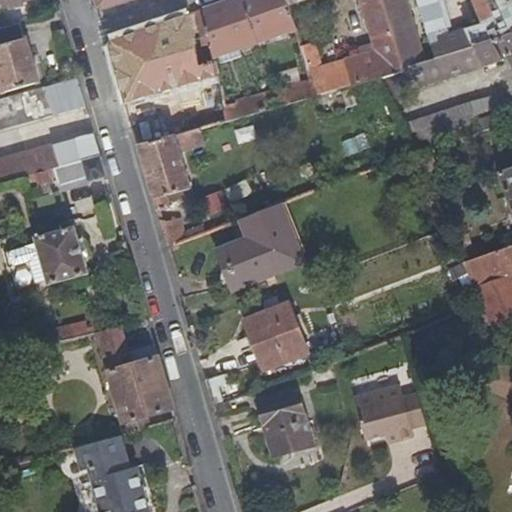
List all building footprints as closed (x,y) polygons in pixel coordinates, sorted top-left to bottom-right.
[(208,43),(210,56),(291,24),(285,4),(283,0),(223,0),(196,9),(200,44),(208,43)] [(404,0),(357,0),(372,44),(382,76),(424,62),(404,0)] [(414,0),(426,34),(449,27),(440,0),(414,0)] [(440,47),(431,50),(434,59),(511,34),(511,0),(473,0),(484,24),(437,38),(440,47)] [(0,84),(3,93),(39,82),(21,22),(0,28),(0,84)] [(507,59),(511,68),(511,34),(434,59),(424,62),(382,76),(374,79),(385,103),(414,93),(413,89),(507,59)] [(374,79),(382,76),(372,44),(357,48),(359,54),(341,59),(350,85),(374,79)] [(314,95),(350,85),(341,59),(306,70),(314,95)] [(221,122),(314,95),(306,70),(228,101),(229,104),(219,107),(221,122)] [(0,102),(0,130),(65,111),(57,85),(0,102)] [(487,99),(494,117),(497,126),(508,122),(499,96),(487,99)] [(477,133),(474,124),(468,107),(402,129),(410,156),(477,133)] [(494,117),(474,124),(477,133),(497,126),(494,117)] [(186,187),(176,150),(200,143),(196,128),(135,145),(148,190),(154,211),(165,207),(164,202),(179,196),(176,190),(186,187)] [(24,176),(79,161),(98,156),(92,133),(0,159),(0,182),(5,182),(24,176)] [(435,171),(427,153),(413,157),(416,168),(420,176),(435,171)] [(79,161),(84,178),(86,183),(104,178),(98,156),(79,161)] [(54,176),(56,186),(84,178),(79,161),(24,176),(26,184),(35,182),(35,184),(44,181),(44,179),(54,176)] [(511,169),(494,176),(511,222),(511,169)] [(206,216),(228,209),(222,191),(200,198),(206,216)] [(231,291),(266,278),(261,267),(299,252),(281,205),(238,221),(246,240),(215,252),(223,270),(230,289),(231,291)] [(158,225),(165,249),(183,241),(176,219),(158,225)] [(23,249),(34,287),(46,284),(47,288),(88,276),(74,229),(34,240),(35,245),(23,249)] [(451,242),(462,264),(477,258),(473,250),(471,251),(464,237),(451,242)] [(511,289),(506,279),(511,276),(511,245),(477,258),(462,264),(482,307),(496,338),(511,330),(511,289)] [(261,267),(266,278),(303,263),(299,252),(261,267)] [(243,321),(262,371),(308,354),(289,304),(243,321)] [(88,324),(46,330),(47,340),(89,334),(88,324)] [(123,425),(125,424),(127,433),(149,427),(146,418),(170,411),(159,371),(152,345),(124,353),(118,329),(95,335),(123,425)] [(203,381),(212,410),(221,406),(215,387),(228,382),(225,374),(203,381)] [(395,388),(351,401),(364,443),(383,437),(385,446),(411,438),(408,430),(423,425),(413,395),(399,399),(395,388)] [(273,458),(312,445),(297,394),(258,406),(267,435),(264,437),(263,440),(264,444),(264,445),(271,450),(273,458)] [(119,436),(75,448),(81,471),(90,469),(101,511),(147,511),(135,467),(128,469),(119,436)]
